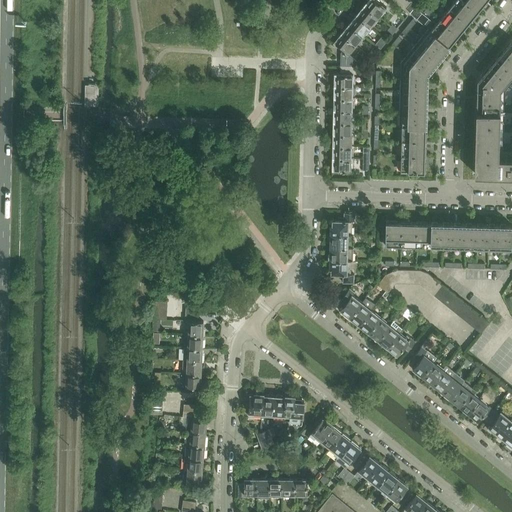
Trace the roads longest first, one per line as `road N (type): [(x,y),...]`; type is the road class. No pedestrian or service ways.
road 1 (primary): [(0,414),(7,0)]
road 2 (residential): [(511,474),(282,290)]
road 3 (residential): [(249,329),(474,511)]
road 4 (residential): [(511,2),(452,72),(448,201)]
road 5 (residential): [(308,195),(312,40),(341,0)]
road 6 (residential): [(226,511),(236,344),(249,329)]
road 7 (residential): [(308,195),(448,201)]
